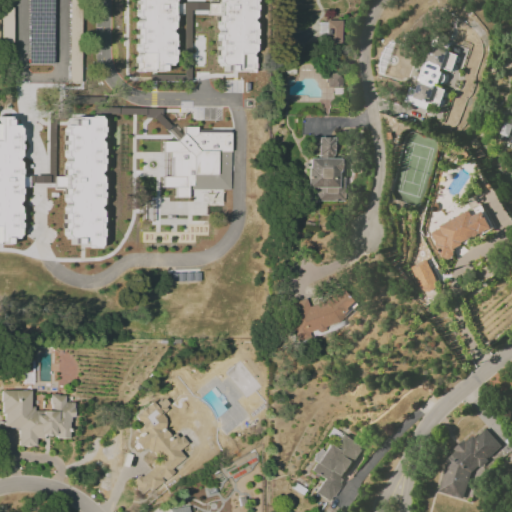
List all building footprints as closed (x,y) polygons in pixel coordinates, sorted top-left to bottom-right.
[(67,0),(67,65),(79,65),(79,0),(67,0)] [(135,0),(136,71),(171,71),(171,14),(181,14),(181,3),(172,3),(172,0),(135,0)] [(216,0),(217,65),(229,65),(229,71),(253,71),(252,0),(216,0)] [(325,21),(326,44),(342,44),(341,20),(325,21)] [(458,54),(432,45),(415,90),(411,88),(406,101),(426,108),(429,102),(439,106),(445,89),(437,86),(444,68),(451,71),(458,54)] [(325,88),(340,88),(340,73),(325,73),(325,88)] [(61,249),(102,250),(103,114),(69,114),(69,123),(61,123),(61,249)] [(17,187),(28,187),(28,176),(18,176),(18,125),(11,125),(11,117),(0,117),(0,243),(17,244),(17,187)] [(230,133),(195,133),(195,127),(180,127),(180,142),(161,142),(161,152),(170,152),(170,177),(161,177),(161,187),(173,187),(173,197),(192,197),(192,202),(200,202),(200,190),(230,190),(230,133)] [(332,137),(309,137),(309,157),(307,157),(308,188),(316,188),(316,201),(343,201),(343,178),(339,178),(339,159),(332,159),(332,137)] [(429,229),(443,261),(454,256),(450,247),(492,229),(482,206),(429,229)] [(429,274),(424,260),(411,265),(421,293),(438,287),(432,272),(429,274)] [(307,305),(304,298),(282,308),(298,341),(352,315),(348,306),(354,304),(346,287),(307,305)] [(70,438),(70,403),(63,403),(63,395),(49,395),(49,410),(29,410),(29,391),(2,391),(2,428),(18,428),(18,446),(35,446),(35,438),(70,438)] [(132,414),(135,419),(136,427),(140,436),(134,440),(139,450),(148,449),(152,455),(153,469),(131,480),(137,492),(142,492),(172,476),(171,466),(183,460),(178,449),(186,445),(181,435),(168,437),(164,428),(163,418),(161,413),(169,408),(164,398),(154,403),(132,414)] [(311,472),(323,478),(314,493),(330,502),(362,446),(341,434),(334,448),(327,444),(311,472)]
